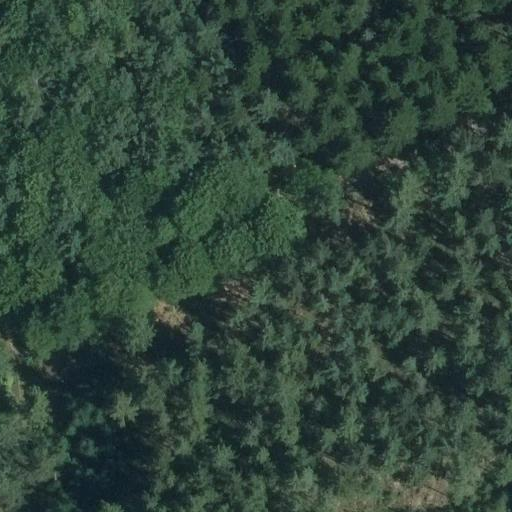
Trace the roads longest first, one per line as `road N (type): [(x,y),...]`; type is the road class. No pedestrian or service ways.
road 1 (track): [(17,336),(511,120)]
road 2 (track): [(17,336),(33,511)]
